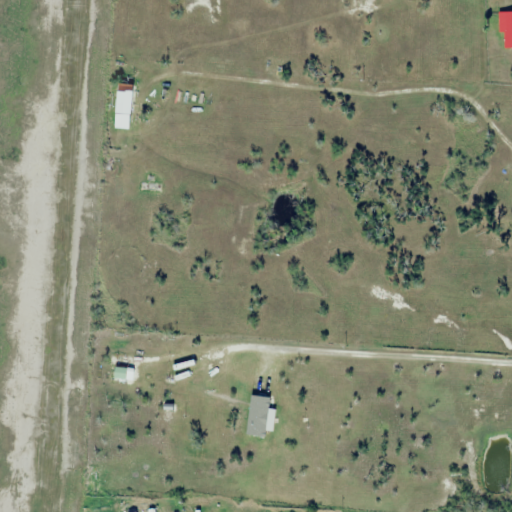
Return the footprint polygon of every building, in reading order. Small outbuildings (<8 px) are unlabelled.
[(498,33),(502,33),(503,48),(511,47),(511,11),(497,12),(498,33)] [(131,84),(115,84),(115,125),(131,125),(131,84)] [(113,380),(131,382),(132,370),(126,369),(127,356),(115,355),(113,380)] [(226,444),(221,405),(201,408),(207,446),(226,444)] [(123,505),(124,511),(135,511),(134,503),(123,505)]
